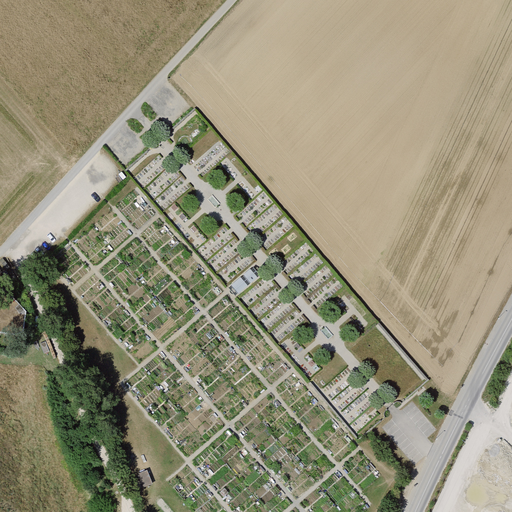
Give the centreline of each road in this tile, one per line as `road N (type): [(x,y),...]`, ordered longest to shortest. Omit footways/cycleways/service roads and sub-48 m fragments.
road 1 (residential): [(232,0),(3,249)]
road 2 (track): [(3,249),(32,287),(129,511)]
road 3 (tertiary): [(511,317),(412,511)]
